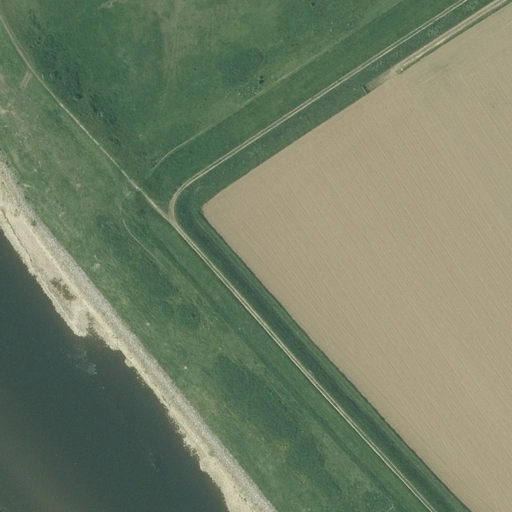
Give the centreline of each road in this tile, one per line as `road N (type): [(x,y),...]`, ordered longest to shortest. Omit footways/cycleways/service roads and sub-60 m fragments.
road 1 (track): [(432,511),(173,224)]
road 2 (track): [(463,0),(195,177),(173,196),(173,224)]
road 3 (track): [(503,0),(400,67)]
